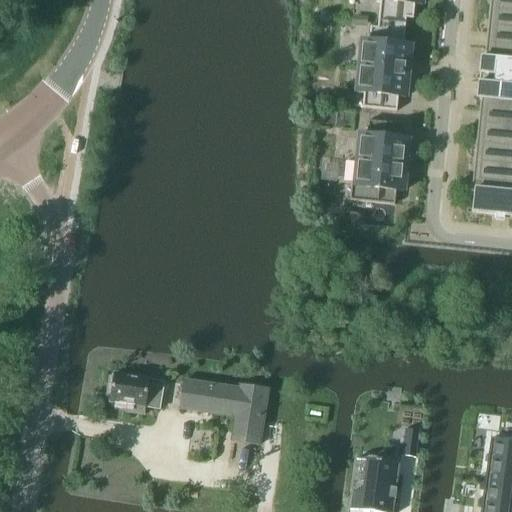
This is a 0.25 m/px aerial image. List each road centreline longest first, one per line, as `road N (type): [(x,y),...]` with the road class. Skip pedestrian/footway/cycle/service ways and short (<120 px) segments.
road 1 (unclassified): [(19,511),(63,248),(4,140)]
road 2 (residential): [(455,0),(432,228),(445,240),(511,247)]
road 3 (unclassified): [(4,140),(55,95),(101,0)]
